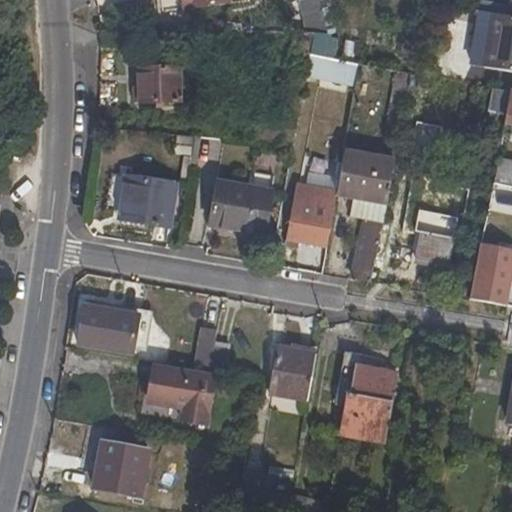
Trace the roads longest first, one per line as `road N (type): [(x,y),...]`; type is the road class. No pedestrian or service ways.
road 1 (residential): [(47,250),(351,305)]
road 2 (tertiary): [(2,511),(47,250)]
road 3 (tertiary): [(47,250),(58,174),(52,0)]
